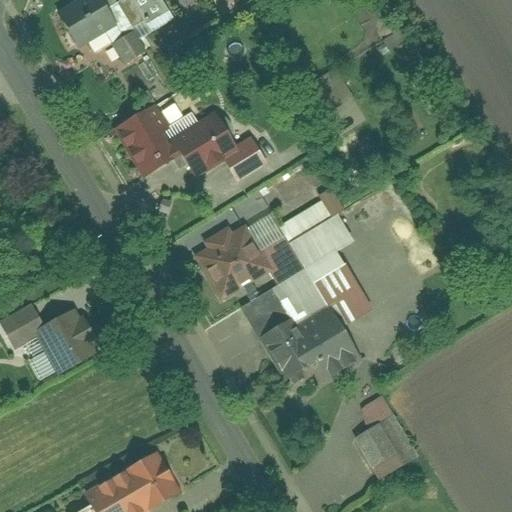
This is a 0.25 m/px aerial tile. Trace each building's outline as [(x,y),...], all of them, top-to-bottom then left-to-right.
[(112,29),(93,0),(87,0),(54,22),(75,53),(112,29)] [(130,0),(151,34),(171,23),(156,0),(130,0)] [(127,37),(111,47),(124,69),(140,59),(127,37)] [(311,124),(335,109),(317,79),(293,93),(311,124)] [(143,113),(110,132),(138,181),(168,165),(177,181),(231,151),(213,119),(162,148),(143,113)] [(295,276),(238,308),(279,382),(340,347),(328,326),(355,311),(322,253),(339,243),(325,219),(278,246),(295,276)] [(264,269),(235,224),(222,232),(216,223),(194,237),(198,244),(180,255),(210,303),(264,269)] [(0,329),(14,354),(36,342),(32,335),(43,329),(30,307),(0,323),(0,329)] [(79,321),(74,312),(43,329),(32,335),(36,342),(58,381),(98,358),(93,349),(98,346),(82,319),(79,321)] [(418,459),(381,400),(360,413),(365,435),(352,443),(378,484),(418,459)] [(141,511),(177,491),(153,452),(81,495),(87,506),(76,511),(141,511)]
